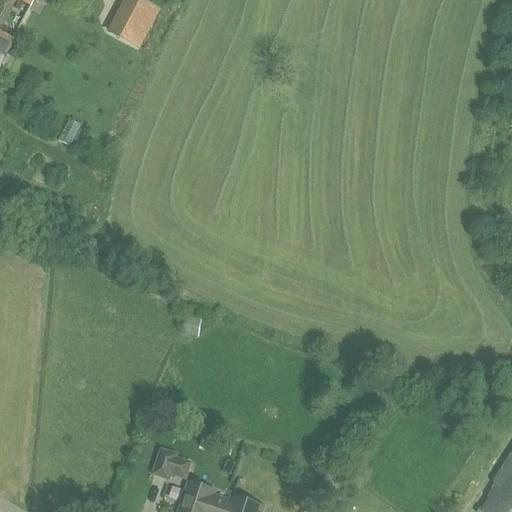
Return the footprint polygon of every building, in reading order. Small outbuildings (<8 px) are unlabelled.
[(159,11),(137,0),(129,0),(111,36),(139,50),(159,11)] [(15,38),(0,30),(0,72),(13,47),(11,46),(15,38)] [(79,128),(96,100),(53,75),(37,103),(79,128)] [(511,511),(511,451),(492,483),(494,485),(486,498),(488,499),(482,508),(480,507),(477,511),(511,511)] [(170,474),(185,479),(190,465),(175,460),(176,457),(162,452),(155,475),(168,480),(170,474)] [(228,511),(231,503),(213,497),(214,493),(190,484),(180,511),(228,511)] [(423,500),(442,511),(447,511),(453,503),(430,488),(423,500)] [(261,511),(263,509),(232,499),(231,503),(228,511),(261,511)]
